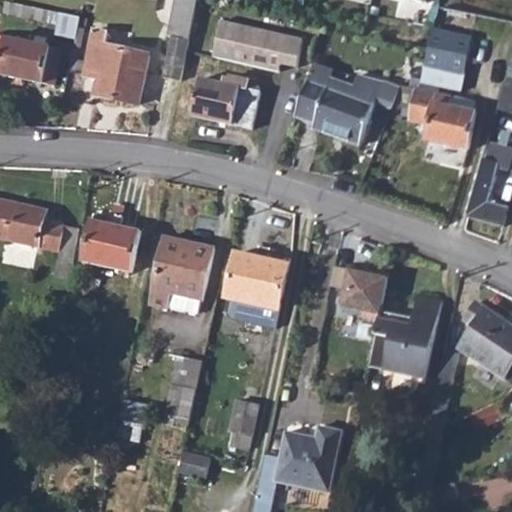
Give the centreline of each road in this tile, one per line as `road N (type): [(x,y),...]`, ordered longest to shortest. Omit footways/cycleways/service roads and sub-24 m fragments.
road 1 (residential): [(511,286),(418,240),(252,185),(172,166),(0,152)]
road 2 (unknown): [(336,213),(287,406)]
